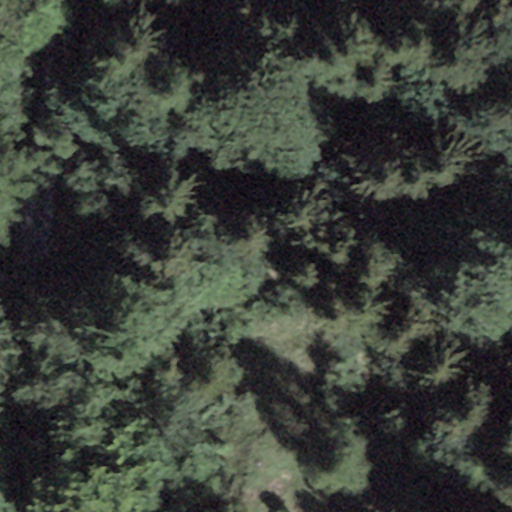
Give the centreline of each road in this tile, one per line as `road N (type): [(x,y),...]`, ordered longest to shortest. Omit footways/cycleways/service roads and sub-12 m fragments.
road 1 (track): [(30,203),(47,227),(21,511)]
road 2 (track): [(74,0),(51,143),(30,203)]
